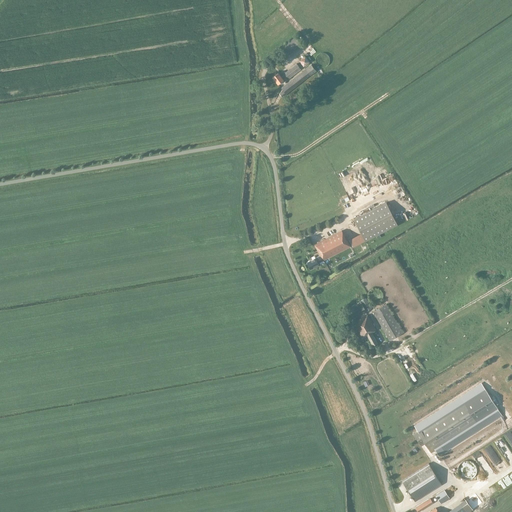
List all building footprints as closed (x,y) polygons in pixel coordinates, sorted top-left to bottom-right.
[(280,49),(286,57),(301,45),(295,37),(280,49)] [(329,60),(329,59),(329,58),(329,57),(328,56),(328,55),(327,55),(327,54),(326,54),(325,53),(324,53),(323,53),(322,53),(321,53),(320,53),(319,53),(319,54),(318,54),(317,55),(316,56),(316,57),(315,58),(315,59),(315,60),(315,61),(315,62),(316,62),(316,63),(316,64),(317,64),(317,65),(318,65),(318,66),(319,66),(320,66),(320,67),(321,67),(322,67),(323,67),(324,67),(325,66),(326,66),(327,65),(328,64),(328,63),(329,63),(329,62),(329,61),(329,60)] [(300,61),(303,66),(309,62),(305,57),(300,61)] [(278,72),(272,77),(278,84),(282,80),(284,82),(301,69),(296,64),(284,73),(284,74),(281,77),(278,72)] [(282,97),(310,75),(310,76),(313,73),(314,74),(317,72),(316,71),(311,65),(281,88),(282,89),(278,92),(282,97)] [(386,202),(353,219),(361,233),(349,239),(352,247),(356,245),(397,224),(386,202)] [(320,255),(307,262),(310,269),(318,265),(317,263),(350,246),(344,236),(341,231),(314,245),(320,255)] [(383,296),(383,295),(383,294),(382,294),(382,293),(382,292),(381,291),(380,290),(379,290),(379,289),(378,289),(377,288),(376,288),(375,288),(374,288),(373,288),(372,289),(371,289),(371,290),(370,290),(369,291),(368,292),(368,293),(368,294),(367,295),(367,296),(368,297),(368,298),(368,299),(368,300),(369,300),(369,301),(370,301),(370,302),(371,302),(372,303),(373,303),(374,303),(375,303),(376,303),(377,303),(378,303),(379,302),(380,302),(380,301),(381,301),(381,300),(382,300),(382,299),(382,298),(383,297),(383,296)] [(360,301),(348,307),(352,314),(364,308),(366,311),(371,308),(365,298),(360,301)] [(386,304),(373,312),(389,340),(402,333),(386,304)] [(354,322),(362,338),(367,335),(372,345),(377,343),(371,333),(376,330),(367,315),(354,322)] [(501,414),(481,383),(414,426),(417,431),(413,434),(421,446),(425,443),(431,453),(435,450),(438,455),(501,414)] [(478,454),(474,456),(479,466),(486,463),(482,456),(477,459),(476,457),(479,455),(478,454)] [(476,471),(476,470),(476,469),(476,468),(476,467),(475,466),(475,465),(474,464),(473,463),(472,462),(471,462),(470,461),(469,461),(468,461),(467,461),(466,461),(465,461),(464,461),(463,462),(462,462),(461,462),(461,463),(460,464),(459,464),(459,465),(459,466),(458,466),(458,467),(458,468),(457,469),(457,470),(457,471),(457,472),(458,473),(458,474),(459,475),(459,476),(460,477),(461,478),(462,479),(463,479),(464,479),(464,480),(465,480),(466,480),(467,480),(468,480),(469,480),(470,479),(471,479),(472,479),(472,478),(473,478),(474,477),(474,476),(475,476),(475,475),(475,474),(476,474),(476,473),(476,472),(476,471)] [(401,481),(410,494),(437,477),(428,464),(401,481)] [(437,477),(410,494),(415,501),(441,484),(437,477)] [(490,488),(476,499),(481,504),(494,494),(490,488)] [(444,490),(436,496),(441,503),(449,498),(444,490)] [(430,498),(415,508),(417,511),(418,511),(433,503),(430,498)] [(468,511),(472,509),(466,500),(449,511),(468,511)]
